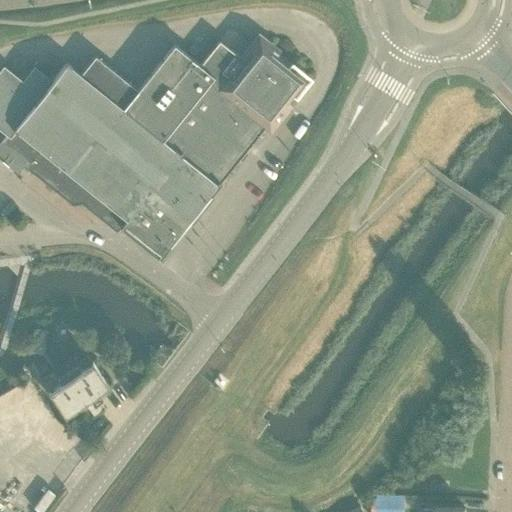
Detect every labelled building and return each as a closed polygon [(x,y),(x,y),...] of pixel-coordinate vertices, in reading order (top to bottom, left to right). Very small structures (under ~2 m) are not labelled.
[(0,66),(0,128),(8,135),(3,142),(73,198),(85,196),(120,224),(119,224),(159,256),(302,79),(259,44),(246,60),(218,38),(200,60),(175,39),(136,88),(95,55),(81,72),(65,59),(51,77),(33,62),(21,78),(3,63),(0,66)] [(64,368),(86,400),(107,386),(108,386),(92,360),(91,361),(91,362),(79,370),(76,365),(71,368),(69,365),(64,368)] [(64,414),(86,400),(64,368),(60,371),(62,374),(57,377),(60,382),(48,390),(48,389),(47,390),(64,415),(65,415),(64,414)] [(0,410),(34,391),(25,375),(0,389),(0,410)] [(63,450),(73,437),(49,419),(39,432),(63,450)] [(435,482),(434,490),(445,491),(445,482),(435,482)] [(404,511),(405,498),(377,498),(377,511),(404,511)]
